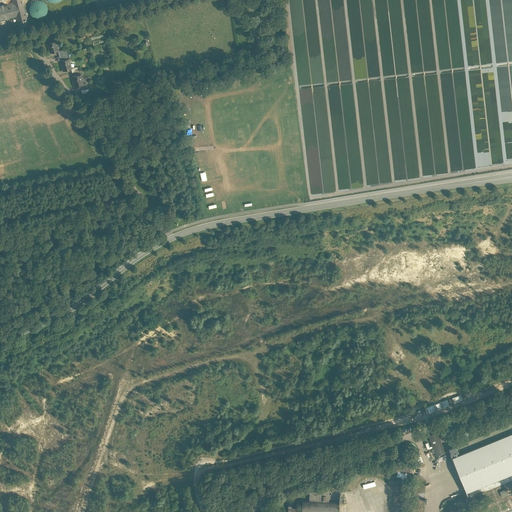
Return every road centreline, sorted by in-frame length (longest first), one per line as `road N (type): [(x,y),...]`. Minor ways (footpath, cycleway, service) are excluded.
road 1 (tertiary): [(0,338),(64,312),(150,248),(187,231),(511,175)]
road 2 (unclassified): [(249,511),(301,472),(511,394)]
